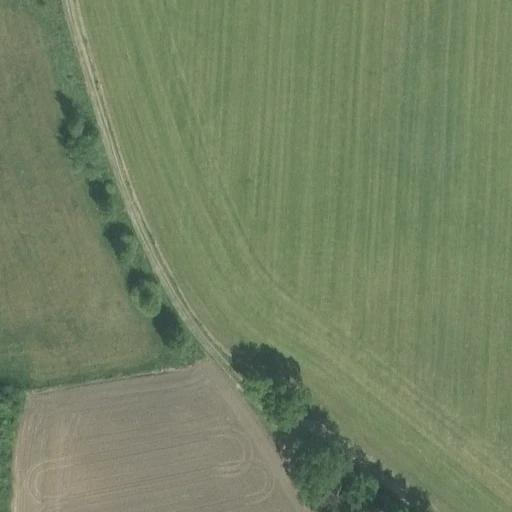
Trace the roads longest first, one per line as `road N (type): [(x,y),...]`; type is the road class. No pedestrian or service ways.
road 1 (track): [(278,437),(152,253),(122,179),(72,0)]
road 2 (track): [(426,511),(326,433),(278,437)]
